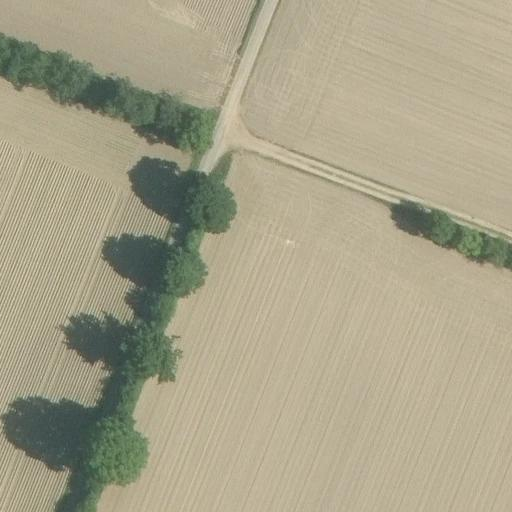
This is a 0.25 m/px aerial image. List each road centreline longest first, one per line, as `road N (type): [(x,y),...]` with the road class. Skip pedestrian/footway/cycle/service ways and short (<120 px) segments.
road 1 (track): [(265,0),(60,511)]
road 2 (track): [(213,127),(511,248)]
